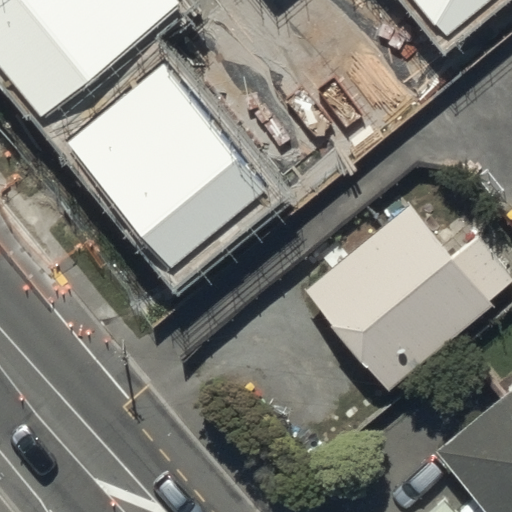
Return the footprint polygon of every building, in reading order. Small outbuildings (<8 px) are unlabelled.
[(78,0),(131,63),(205,0),(78,0)] [(511,35),(511,1),(511,0),(426,0),(479,63),(511,35)] [(268,238),(426,105),(381,52),(368,63),(328,16),(184,137),(268,238)] [(413,212),(308,300),(390,399),(493,314),(490,311),(511,293),(511,289),(475,245),(455,262),(413,212)] [(511,511),(511,399),(437,460),(480,511),(511,511)]
